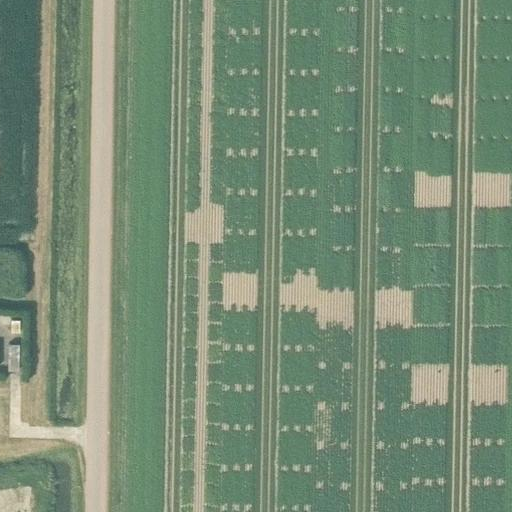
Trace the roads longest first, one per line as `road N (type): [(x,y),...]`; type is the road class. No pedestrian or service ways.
road 1 (unclassified): [(94,511),(103,0)]
road 2 (track): [(95,434),(13,433),(14,381)]
